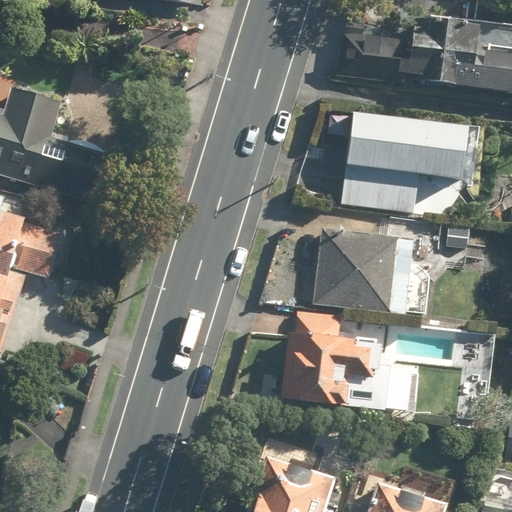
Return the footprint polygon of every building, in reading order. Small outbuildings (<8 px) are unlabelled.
[(402,83),(511,90),(511,22),(396,14),(394,35),(352,32),(350,53),(404,57),(402,83)] [(58,134),(68,102),(16,86),(6,116),(0,114),(0,172),(100,205),(117,152),(58,134)] [(353,111),(342,204),(430,215),(434,178),(475,182),(481,126),(353,111)] [(23,289),(56,299),(62,279),(54,277),(68,234),(0,213),(0,350),(4,351),(23,289)] [(322,230),(317,307),(411,313),(416,251),(400,250),(401,235),(322,230)] [(347,315),(297,313),(296,333),(288,333),(286,381),(294,382),(293,403),(354,406),(356,379),(379,381),(382,339),(346,337),(347,315)] [(335,511),(346,478),(268,455),(251,511),(335,511)] [(367,476),(355,511),(449,511),(452,503),(367,476)] [(511,511),(511,486),(493,482),(485,511),(511,511)]
